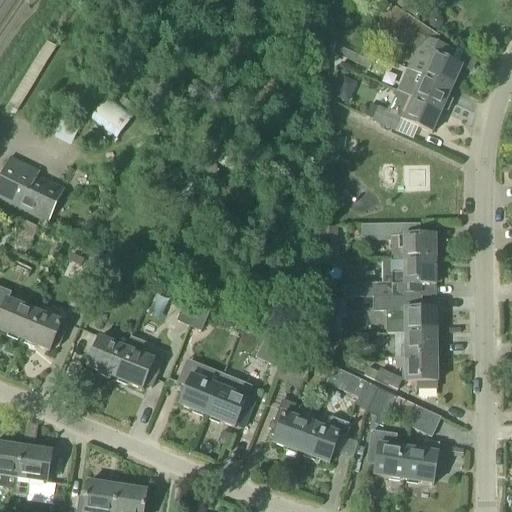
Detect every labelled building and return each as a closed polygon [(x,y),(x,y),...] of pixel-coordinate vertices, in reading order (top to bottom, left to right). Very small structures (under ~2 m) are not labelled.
[(413,19),(424,6),(416,0),(396,0),(394,4),(413,19)] [(409,70),(451,89),(460,69),(461,68),(442,60),(447,51),(436,47),(439,39),(393,9),(380,18),(389,44),(405,48),(417,53),(413,62),(409,70)] [(428,24),(430,29),(434,32),(438,30),(441,26),(440,22),(436,19),(431,20),(428,24)] [(131,34),(116,51),(131,64),(146,47),(131,34)] [(333,55),(357,67),(363,54),(339,43),(333,55)] [(398,92),(442,111),(451,89),(409,70),(408,70),(398,92)] [(343,81),(337,94),(350,100),(356,86),(343,81)] [(398,92),(389,114),(377,108),(372,120),(394,130),(400,118),(403,120),(402,122),(431,134),(442,111),(398,92)] [(103,124),(119,136),(130,119),(114,109),(103,124)] [(213,163),(251,182),(260,163),(222,144),(213,163)] [(0,176),(0,199),(47,223),(63,191),(35,178),(38,173),(9,159),(0,176)] [(203,164),(206,184),(215,183),(213,163),(203,164)] [(180,196),(186,201),(199,187),(192,181),(180,196)] [(14,246),(27,252),(37,229),(25,223),(14,246)] [(419,237),(418,227),(415,227),(374,227),(361,228),(361,241),(375,240),(375,243),(390,243),(391,262),(403,262),(435,262),(435,237),(419,237)] [(337,228),(322,228),(322,242),(337,242),(337,228)] [(346,248),(331,248),(331,267),(345,268),(346,248)] [(71,256),(69,262),(80,267),(83,261),(71,256)] [(87,277),(85,281),(97,286),(108,262),(96,257),(93,264),(87,276),(87,277)] [(108,262),(97,286),(110,291),(113,282),(119,269),(120,267),(108,262)] [(391,262),(391,285),(391,300),(401,300),(416,299),(416,286),(435,286),(435,284),(435,262),(403,262),(391,262)] [(119,269),(113,282),(127,288),(129,282),(132,275),(119,269)] [(164,310),(175,296),(157,282),(146,295),(164,310)] [(391,300),(391,285),(382,286),(355,286),(355,289),(355,300),(363,300),(366,300),(373,300),(375,300),(391,300)] [(0,315),(0,332),(21,341),(33,312),(7,301),(10,294),(0,290),(0,311),(1,312),(0,315)] [(333,291),(321,291),(316,291),(316,299),(322,299),(333,299),(333,291)] [(404,335),(436,335),(436,310),(421,311),(421,299),(416,299),(401,300),(391,300),(375,300),(373,300),(373,314),(386,314),(386,335),(394,335),(404,335)] [(177,322),(188,327),(199,305),(187,300),(177,322)] [(199,305),(188,327),(199,332),(210,310),(199,305)] [(33,312),(21,341),(48,353),(52,342),(59,345),(67,326),(33,312)] [(436,359),(436,335),(404,335),(404,359),(436,359)] [(357,351),(369,352),(369,337),(357,337),(357,351)] [(86,369),(114,380),(126,350),(98,339),(86,369)] [(130,339),(126,350),(114,380),(142,391),(145,384),(152,387),(162,361),(141,352),(144,345),(130,339)] [(268,365),(279,370),(289,348),(277,342),(268,365)] [(312,359),(289,348),(279,370),(303,381),(312,359)] [(436,359),(396,359),(395,359),(396,371),(404,371),(405,383),(416,383),(416,390),(436,390),(436,383),(437,383),(436,359)] [(355,406),(365,411),(375,388),(332,368),(325,386),(359,398),(355,406)] [(374,384),(378,375),(370,370),(368,370),(364,378),(374,384)] [(380,371),(378,375),(374,384),(396,394),(402,382),(380,371)] [(176,384),(186,387),(190,377),(180,373),(176,384)] [(178,407),(205,417),(217,387),(190,377),(178,407)] [(217,387),(205,417),(232,428),(234,424),(242,427),(252,401),(248,399),(252,389),(236,383),(232,393),(217,387)] [(375,388),(365,411),(378,417),(388,394),(375,388)] [(272,444),(300,454),(311,424),(296,419),(299,408),(282,401),(269,434),(275,436),(272,444)] [(410,431),(431,439),(441,419),(417,409),(411,421),(410,431)] [(311,424),(300,454),(328,465),(338,437),(345,439),(350,425),(330,418),(327,425),(325,425),(323,429),(311,424)] [(373,477),(402,481),(407,450),(390,448),(392,435),(370,432),(367,455),(376,457),(373,477)] [(217,446),(227,450),(232,438),(222,434),(217,446)] [(357,461),(361,445),(347,441),(343,457),(357,461)] [(407,450),(402,481),(432,486),(438,443),(422,441),(421,452),(407,450)] [(0,488),(15,491),(21,449),(0,445),(0,488)] [(21,449),(15,491),(14,496),(27,498),(29,482),(46,485),(51,453),(21,449)] [(58,459),(55,479),(66,481),(69,461),(58,459)] [(113,511),(117,488),(87,483),(85,500),(80,499),(77,511),(113,511)] [(117,488),(113,511),(143,511),(147,492),(117,488)]
